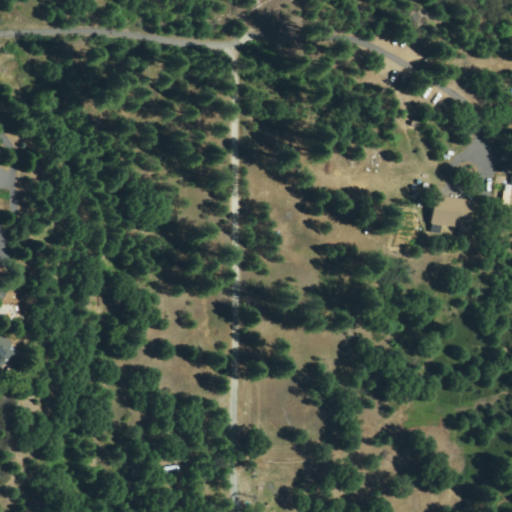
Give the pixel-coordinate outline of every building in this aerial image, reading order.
[(511,183),(511,211),(500,204),(511,183)] [(435,196),(474,202),(470,228),(431,222),(435,196)] [(0,334),(16,351),(0,366),(0,334)] [(178,475),(178,462),(163,462),(163,475),(178,475)] [(138,477),(133,477),(133,469),(143,470),(142,475),(138,475),(138,477)]
